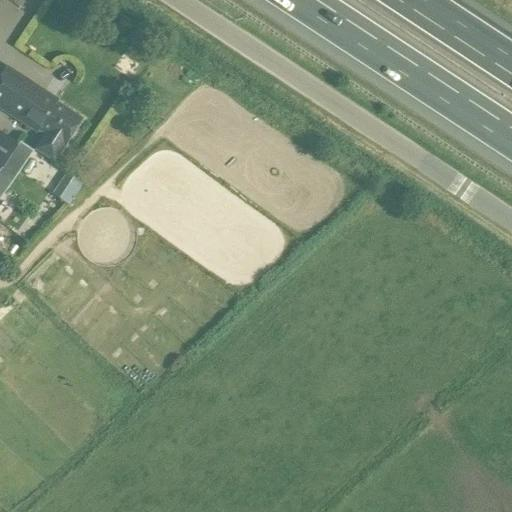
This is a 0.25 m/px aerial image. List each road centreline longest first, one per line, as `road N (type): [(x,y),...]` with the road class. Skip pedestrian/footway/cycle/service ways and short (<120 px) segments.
road 1 (unclassified): [(169,0),(511,222)]
road 2 (motorway): [(304,0),(511,136)]
